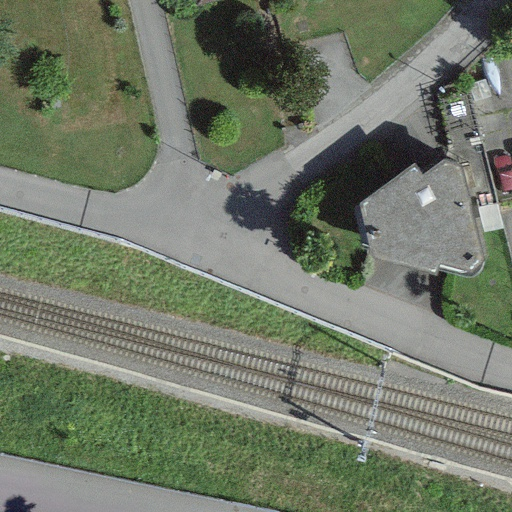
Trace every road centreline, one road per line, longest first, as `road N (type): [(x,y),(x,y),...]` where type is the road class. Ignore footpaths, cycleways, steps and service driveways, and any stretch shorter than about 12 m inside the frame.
road 1 (residential): [(198,237),(373,117),(500,0)]
road 2 (unclassified): [(511,368),(198,237)]
road 3 (residential): [(144,0),(198,237)]
road 4 (residential): [(0,184),(198,237)]
